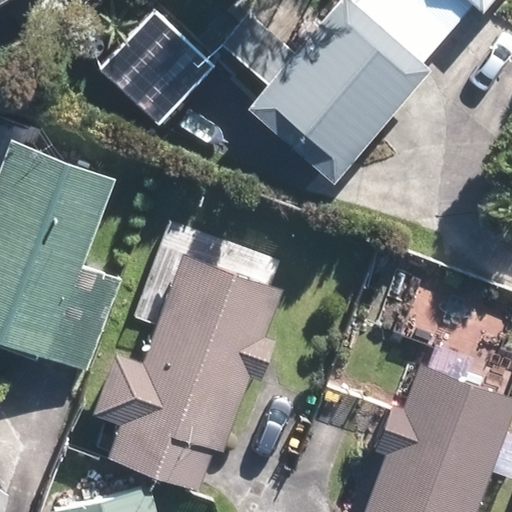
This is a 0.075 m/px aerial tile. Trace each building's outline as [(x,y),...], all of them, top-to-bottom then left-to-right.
[(339,0),(300,42),(255,0),(253,0),(222,34),(267,77),(250,95),(331,171),(491,0),(339,0)] [(102,267),(83,259),(118,171),(47,143),(52,129),(0,108),(0,334),(47,353),(66,360),(102,267)] [(248,362),(266,369),(280,336),(269,331),(288,284),(189,243),(147,347),(117,335),(91,399),(114,408),(102,439),(200,479),(248,362)] [(511,473),(511,423),(508,422),(511,410),(511,387),(421,352),(404,396),(391,391),(370,445),(391,453),(367,511),(472,511),(491,465),(511,473)] [(153,511),(145,483),(49,511),(153,511)] [(0,511),(12,511),(21,501),(0,484),(0,511)]
